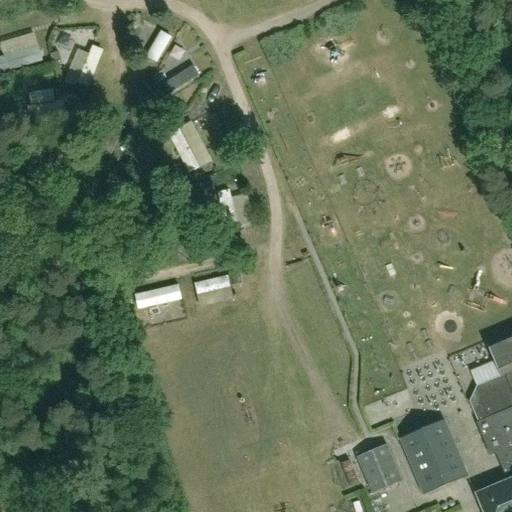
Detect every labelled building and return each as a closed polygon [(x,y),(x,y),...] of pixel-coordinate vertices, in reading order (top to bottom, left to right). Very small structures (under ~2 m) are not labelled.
[(92,83),(105,88),(116,61),(104,56),(92,83)] [(197,180),(221,170),(204,129),(180,138),(197,180)] [(238,197),(227,200),(237,238),(248,235),(238,197)] [(236,275),(228,276),(230,287),(238,285),(236,275)] [(238,286),(206,293),(209,304),(241,297),(238,286)] [(145,327),(183,319),(179,301),(141,309),(145,327)] [(511,511),(511,333),(487,345),(507,390),(483,401),(489,416),(478,421),(481,427),(479,427),(491,455),(494,454),(507,482),(475,496),(481,511),(511,511)] [(467,478),(443,422),(399,441),(422,496),(467,478)] [(402,482),(386,445),(357,458),(372,494),(402,482)] [(203,497),(198,483),(206,480),(197,457),(178,464),(192,501),(203,497)]
